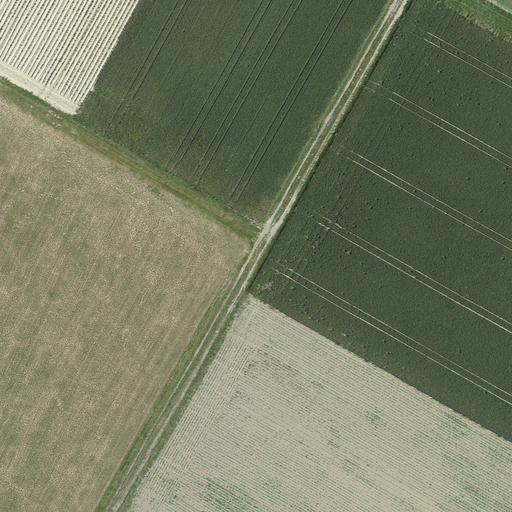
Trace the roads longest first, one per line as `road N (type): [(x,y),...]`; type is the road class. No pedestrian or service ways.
road 1 (track): [(0,87),(265,238),(402,0)]
road 2 (track): [(265,238),(109,511)]
